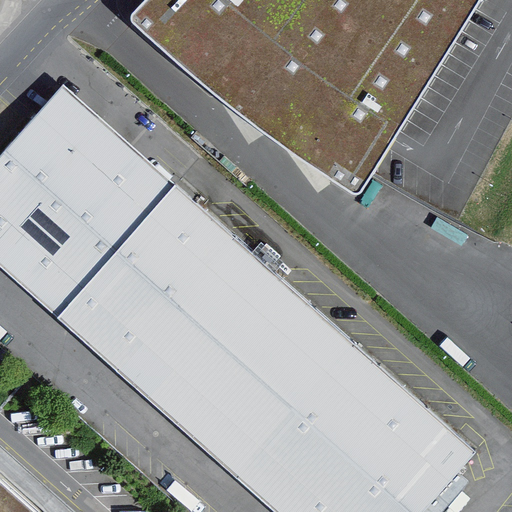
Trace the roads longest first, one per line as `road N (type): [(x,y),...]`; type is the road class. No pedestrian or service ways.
road 1 (unknown): [(481,511),(494,498),(503,460),(485,423),(37,34)]
road 2 (unknown): [(113,0),(319,206),(376,247),(511,315)]
road 3 (unknown): [(0,300),(238,511)]
